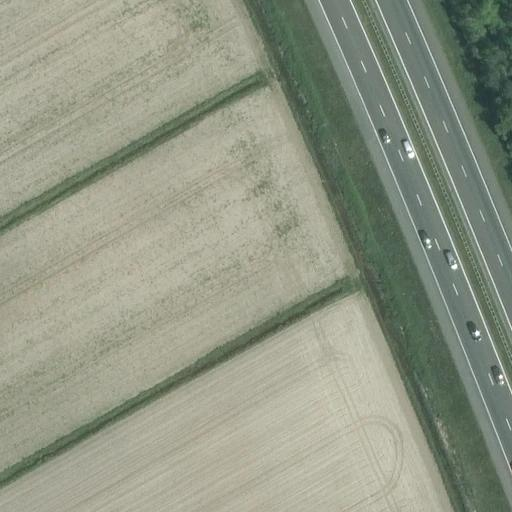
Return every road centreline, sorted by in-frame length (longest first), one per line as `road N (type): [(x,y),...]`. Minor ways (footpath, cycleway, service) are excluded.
road 1 (motorway): [(332,0),(511,437)]
road 2 (motorway): [(511,294),(390,0)]
